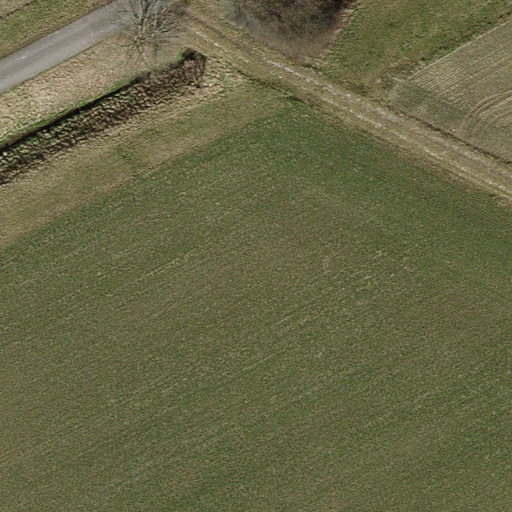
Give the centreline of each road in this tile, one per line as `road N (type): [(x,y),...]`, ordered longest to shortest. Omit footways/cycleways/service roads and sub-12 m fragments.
road 1 (track): [(511,185),(154,3)]
road 2 (track): [(161,0),(0,83)]
